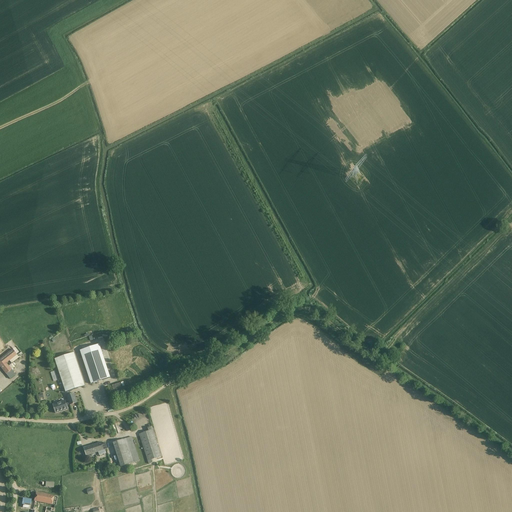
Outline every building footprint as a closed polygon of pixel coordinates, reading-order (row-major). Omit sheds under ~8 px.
[(110,378),(99,344),(80,351),(91,384),(110,378)] [(16,355),(11,349),(0,358),(0,367),(5,374),(10,370),(5,363),(16,355)] [(86,386),(75,353),(56,359),(67,392),(86,386)] [(121,383),(112,386),(114,392),(123,390),(121,383)] [(77,403),(74,394),(67,396),(70,405),(77,403)] [(68,409),(65,401),(52,405),(55,413),(68,409)] [(162,457),(153,430),(139,435),(147,461),(148,464),(153,463),(152,460),(162,457)] [(140,461),(132,437),(113,443),(120,467),(140,461)] [(102,444),(101,442),(84,448),(86,456),(104,450),(107,449),(106,443),(102,444)] [(53,496),(36,492),(33,501),(51,505),(53,496)]
